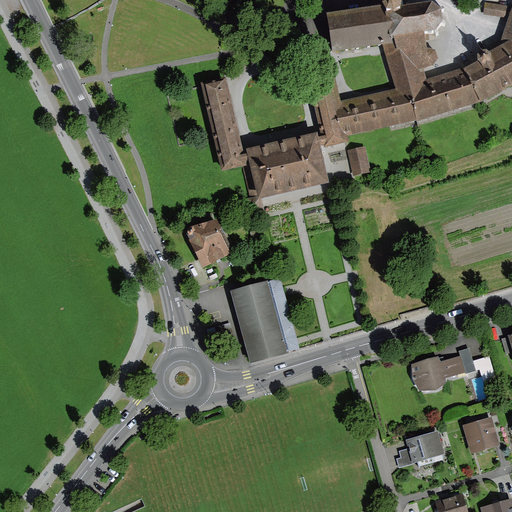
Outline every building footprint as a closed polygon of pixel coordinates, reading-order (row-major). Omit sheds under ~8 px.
[(388,0),(384,1),(385,9),(376,10),(375,9),(373,9),(373,11),(365,12),(364,10),(362,11),(362,12),(354,13),(353,12),(351,12),(351,14),(343,15),(342,13),(340,14),(340,16),(328,17),(333,49),(332,50),(333,51),(334,50),(335,50),(337,50),(338,50),(339,51),(340,51),(342,50),(343,50),(343,49),(345,49),(345,51),(348,50),(348,49),(356,47),(356,49),(359,49),(359,47),(367,46),(367,47),(370,47),(370,45),(378,44),(378,46),(381,45),(381,44),(384,43),(392,42),(391,39),(424,35),(434,33),(436,36),(438,35),(437,32),(441,25),(445,26),(445,24),(442,23),(441,14),(444,11),(442,9),(439,11),(433,6),(433,4),(431,3),(430,5),(420,7),(419,3),(417,4),(417,7),(410,8),(409,4),(406,5),(407,9),(400,10),(398,0),(388,0)] [(505,9),(505,7),(486,4),(485,14),(504,17),(505,9)] [(426,50),(424,35),(391,39),(392,42),(384,43),(399,93),(408,91),(422,86),(418,71),(432,66),(437,60),(435,52),(426,50)] [(489,55),(488,54),(483,53),(479,55),(478,60),(480,65),(465,73),(479,101),(511,83),(511,47),(491,59),(489,55)] [(325,144),(326,146),(344,141),(343,134),(336,106),(325,58),(326,57),(325,56),(324,58),(323,58),(321,58),(307,62),(306,62),(308,71),(324,137),(325,144)] [(408,91),(416,118),(416,120),(479,101),(465,73),(422,86),(408,91)] [(242,155),(224,81),(203,85),(216,138),(223,169),(244,165),(243,163),(242,155)] [(399,93),(336,106),(343,134),(345,134),(416,118),(408,91),(399,93)] [(324,137),(319,137),(242,155),(243,163),(252,161),(260,192),(260,196),(325,181),(316,146),(321,145),(325,144),(324,137)] [(350,153),(354,175),(369,171),(364,150),(350,153)] [(261,197),(248,200),(252,217),(265,214),(263,208),(261,197)] [(189,233),(187,234),(192,244),(194,243),(205,266),(227,255),(217,233),(220,231),(216,222),(206,225),(198,227),(190,230),(189,233)] [(289,354),(289,352),(301,349),(299,344),(298,338),(286,296),(283,287),(281,279),(269,283),(268,281),(231,292),(252,365),(289,354)] [(511,330),(508,332),(509,335),(501,338),(506,353),(511,351),(511,330)] [(412,377),(419,389),(436,388),(446,381),(444,377),(464,371),(465,373),(479,369),(485,390),(500,386),(491,355),(473,360),(469,347),(458,350),(459,354),(440,360),(438,355),(427,354),(412,362),(412,377)] [(491,415),(462,423),(471,453),(500,444),(491,415)] [(413,463),(412,462),(416,460),(419,467),(436,462),(433,455),(444,452),(437,429),(405,438),(408,447),(398,450),(400,456),(396,458),(398,467),(413,463)] [(468,511),(463,492),(435,500),(438,511),(468,511)] [(511,511),(511,500),(511,496),(479,505),(481,511),(511,511)]
